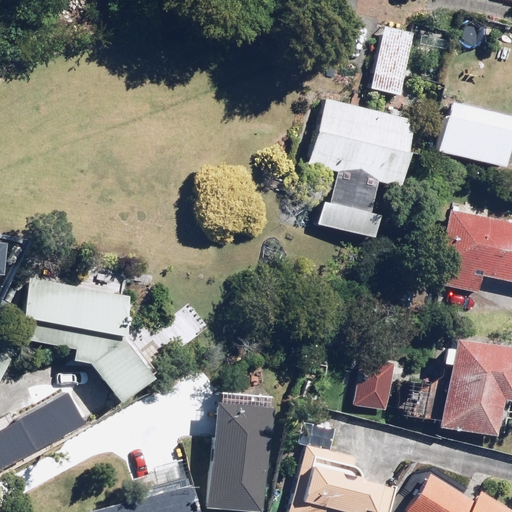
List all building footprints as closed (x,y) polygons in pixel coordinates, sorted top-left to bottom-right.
[(401,93),(414,31),(380,24),(367,86),(401,93)] [(414,119),(325,96),(309,161),(340,169),(332,199),(325,197),(319,222),(377,237),(383,213),(370,210),(378,178),(405,185),(414,149),(407,148),(414,119)] [(511,117),(450,102),(439,148),(508,164),(511,148),(511,117)] [(511,220),(448,208),(435,279),(482,288),(485,273),(511,278),(511,220)] [(19,336),(76,348),(74,356),(95,360),(125,400),(158,375),(130,337),(139,294),(32,273),(19,336)] [(440,285),(395,276),(389,304),(434,313),(440,285)] [(511,342),(459,332),(457,342),(445,340),(441,360),(453,362),(441,426),(495,437),(504,394),(511,395),(511,342)] [(385,408),(394,362),(363,356),(354,401),(385,408)] [(277,405),(219,399),(207,503),(265,509),(277,405)] [(300,438),(300,440),(280,511),(390,511),(398,484),(353,472),(358,453),(300,438)] [(511,511),(511,509),(483,491),(477,501),(431,471),(405,511),(406,511),(511,511)] [(85,509),(85,511),(201,511),(193,481),(85,509)]
